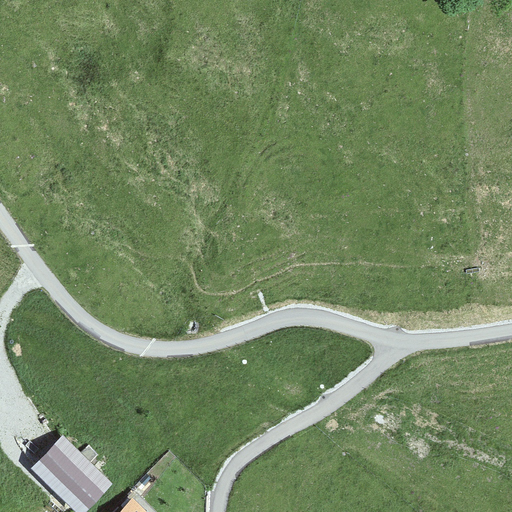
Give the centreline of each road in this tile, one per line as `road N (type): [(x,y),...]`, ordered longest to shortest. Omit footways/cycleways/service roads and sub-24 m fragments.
road 1 (track): [(0,217),(89,325),(127,344),(191,347),(301,316),(403,343)]
road 2 (track): [(511,331),(403,343),(325,407),(247,453),(226,479),(217,511)]
